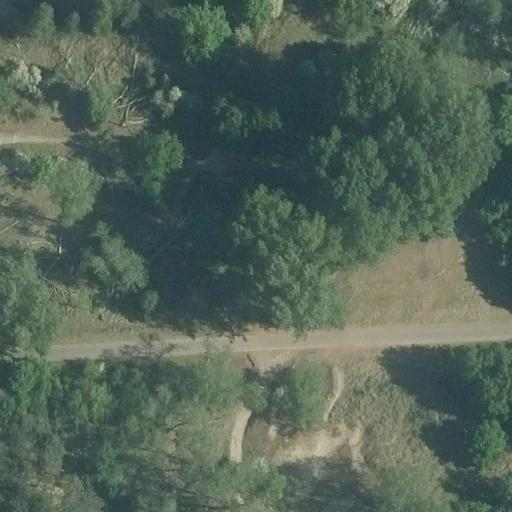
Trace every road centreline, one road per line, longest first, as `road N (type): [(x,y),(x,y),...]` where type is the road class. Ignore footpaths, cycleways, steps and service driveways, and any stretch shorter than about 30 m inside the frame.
road 1 (track): [(0,356),(290,340)]
road 2 (track): [(290,340),(511,330)]
road 3 (track): [(243,511),(227,438),(290,340)]
